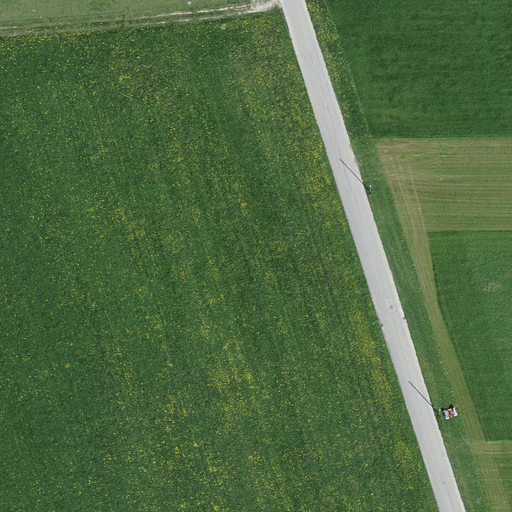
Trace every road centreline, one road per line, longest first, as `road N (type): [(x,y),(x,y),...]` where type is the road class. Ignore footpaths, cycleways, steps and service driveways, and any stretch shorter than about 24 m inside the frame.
road 1 (tertiary): [(453,511),(290,0)]
road 2 (track): [(0,30),(276,0)]
